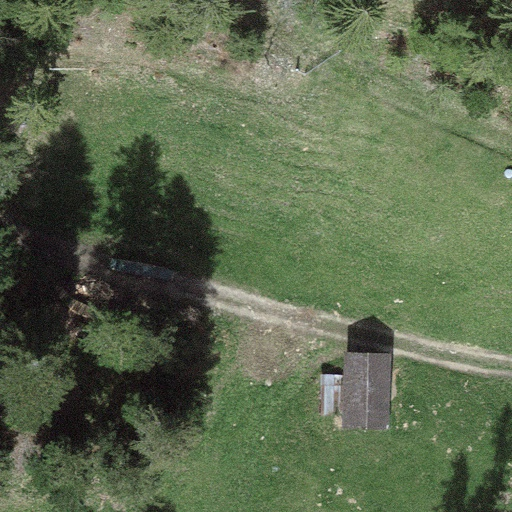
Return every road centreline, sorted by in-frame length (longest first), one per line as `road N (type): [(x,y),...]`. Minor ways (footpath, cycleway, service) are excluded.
road 1 (track): [(293,314),(0,240)]
road 2 (track): [(511,367),(293,314)]
road 3 (track): [(511,150),(338,57)]
